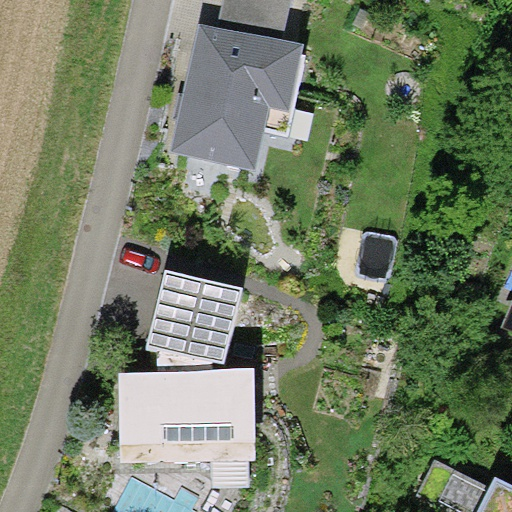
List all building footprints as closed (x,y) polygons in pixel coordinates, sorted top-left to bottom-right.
[(224,0),(217,32),(199,28),(180,108),(169,158),(253,177),(265,128),(285,133),(305,49),(282,44),(292,0),(224,0)] [(149,351),(158,354),(214,367),(224,370),(244,296),(169,276),(149,351)] [(511,306),(499,338),(511,343),(511,306)] [(158,354),(158,379),(120,380),(122,467),(257,465),(255,376),(214,377),(214,367),(158,354)] [(511,511),(511,494),(490,483),(474,511),(511,511)]
